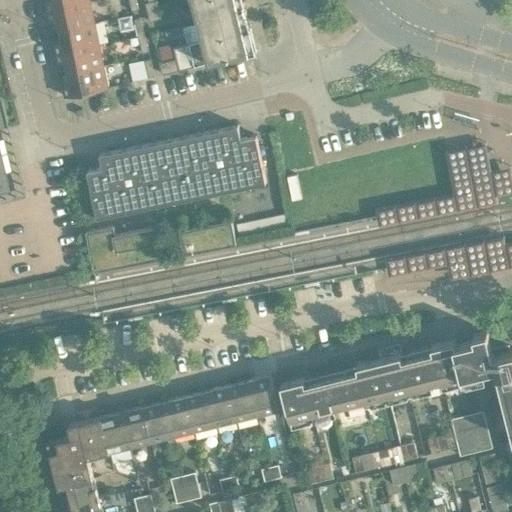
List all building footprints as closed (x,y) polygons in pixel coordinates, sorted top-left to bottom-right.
[(90,0),(46,0),(48,10),(91,1),(90,0)] [(139,8),(136,0),(129,0),(132,10),(139,8)] [(157,0),(152,0),(145,2),(150,21),(161,18),(157,0)] [(179,68),(209,61),(250,51),(241,14),(247,13),(244,0),(238,2),(237,0),(193,0),(203,38),(174,45),(177,57),(179,68)] [(91,1),(48,10),(50,19),(56,18),(59,29),(95,22),(91,1)] [(145,32),(141,16),(134,18),(138,34),(145,32)] [(95,22),(59,29),(61,41),(54,42),(56,52),(100,43),(95,22)] [(145,32),(138,34),(142,50),(149,48),(145,32)] [(100,43),(56,52),(58,61),(65,60),(67,72),(104,64),(100,43)] [(144,59),(148,76),(155,75),(151,57),(144,59)] [(179,68),(177,57),(160,61),(163,73),(179,68)] [(109,86),(104,64),(67,72),(70,83),(63,85),(65,95),(109,86)] [(0,192),(9,190),(0,151),(0,126),(7,125),(0,96),(0,192)] [(266,181),(256,134),(241,137),(238,124),(100,152),(103,166),(87,169),(97,216),(266,181)] [(297,173),(288,175),(292,198),(302,196),(297,173)] [(284,213),(236,223),(238,235),(286,225),(284,213)] [(180,228),(184,252),(236,242),(232,218),(180,228)] [(163,257),(159,238),(158,238),(155,226),(115,234),(113,225),(86,230),(94,270),(163,257)] [(490,262),(488,254),(448,262),(450,270),(490,262)] [(511,347),(493,353),(487,330),(474,333),(475,338),(456,343),(464,374),(496,366),(498,372),(503,371),(511,406),(511,424),(511,425),(511,427),(511,347)] [(401,351),(379,357),(388,393),(464,374),(456,343),(455,338),(432,344),(433,349),(429,350),(403,356),(401,351)] [(305,376),(282,381),(291,417),(388,393),(379,357),(357,363),(358,368),(327,375),(306,381),(305,376)] [(271,373),(248,378),(257,413),(279,408),(271,373)] [(257,413),(248,378),(227,384),(236,418),(257,413)] [(236,418),(227,384),(206,389),(215,424),(236,418)] [(206,389),(188,393),(185,394),(194,429),(215,424),(206,389)] [(185,394),(164,399),(173,434),(194,429),(185,394)] [(173,434),(164,399),(143,405),(152,439),(173,434)] [(143,405),(122,410),(131,445),(152,439),(143,405)] [(484,409),(466,414),(451,417),(455,431),(428,437),(432,452),(458,445),(461,454),(493,446),(484,409)] [(122,410),(101,415),(110,450),(131,445),(122,410)] [(89,455),(110,450),(101,415),(80,420),(77,421),(68,423),(71,435),(48,441),(59,485),(94,476),(89,455)] [(388,447),(391,462),(418,455),(414,441),(388,447)] [(352,456),(356,471),(383,464),(379,449),(352,456)] [(480,455),(483,469),(498,465),(494,452),(480,455)] [(469,458),(447,463),(451,478),(473,473),(469,458)] [(304,468),(307,483),(334,476),(330,462),(304,468)] [(416,462),(403,465),(407,480),(420,477),(416,462)] [(282,476),(279,463),(270,465),(273,478),(282,476)] [(447,463),(433,467),(437,482),(451,478),(447,463)] [(265,480),(273,478),(270,465),(262,467),(265,480)] [(403,465),(390,469),(394,483),(407,480),(403,465)] [(498,465),(483,469),(486,482),(501,478),(498,465)] [(195,471),(183,474),(185,482),(187,490),(189,499),(202,495),(195,471)] [(185,482),(183,474),(171,477),(173,485),(185,482)] [(240,486),(237,474),(228,476),(231,488),(240,486)] [(94,476),(59,485),(64,506),(99,497),(94,476)] [(223,490),(231,488),(228,476),(220,478),(223,490)] [(187,490),(185,482),(173,485),(175,493),(187,490)] [(502,482),(487,486),(491,500),(505,496),(502,482)] [(261,489),(252,491),(255,504),(264,501),(261,489)] [(189,499),(187,490),(175,493),(177,502),(189,499)] [(248,506),(255,504),(252,491),(244,493),(248,506)] [(154,505),(151,493),(143,494),(146,507),(154,505)] [(134,497),(138,509),(146,507),(143,494),(134,497)] [(472,511),(482,511),(482,510),(481,510),(477,495),(469,497),(472,511)] [(505,496),(491,500),(493,511),(495,511),(509,509),(505,496)] [(102,511),(99,497),(64,506),(65,511),(102,511)] [(221,511),(218,500),(210,502),(212,511),(221,511)] [(446,511),(444,503),(436,505),(437,511),(446,511)]
